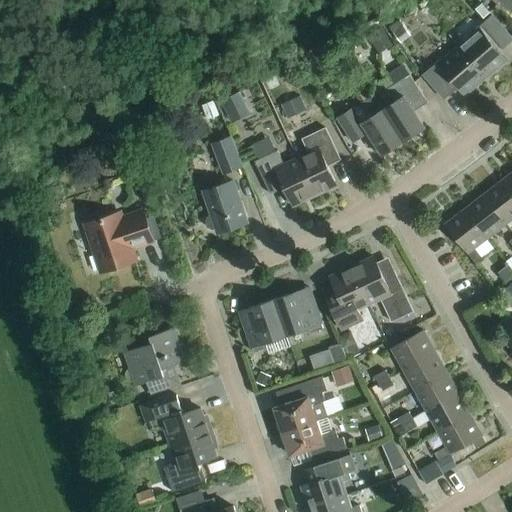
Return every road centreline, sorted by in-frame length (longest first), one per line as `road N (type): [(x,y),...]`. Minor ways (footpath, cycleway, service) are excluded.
road 1 (residential): [(511,412),(386,200)]
road 2 (residential): [(273,511),(198,283)]
road 3 (residential): [(198,283),(386,200)]
road 4 (residential): [(386,200),(511,106)]
